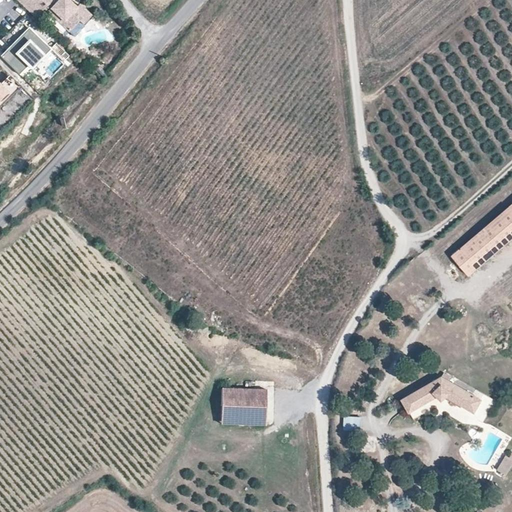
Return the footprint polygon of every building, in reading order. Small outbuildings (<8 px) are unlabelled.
[(76,7),(68,0),(16,0),(35,18),(36,17),(41,22),(44,19),(39,14),(46,6),(49,9),(47,12),(68,32),(69,31),(79,21),(82,24),(82,25),(91,16),(79,4),(76,7)] [(82,24),(79,21),(69,31),(73,34),(82,24)] [(26,63),(36,53),(41,58),(50,49),(29,28),(7,51),(2,56),(20,74),(28,65),(26,63)] [(28,65),(32,68),(41,58),(36,53),(26,63),(28,65)] [(9,93),(0,101),(0,107),(22,87),(10,75),(0,84),(9,93)] [(0,84),(0,83),(0,101),(9,93),(0,84)] [(411,98),(419,96),(416,87),(409,89),(411,98)] [(395,108),(404,110),(406,101),(397,99),(395,108)] [(419,112),(428,109),(424,99),(415,102),(419,112)] [(425,114),(427,124),(435,122),(434,113),(425,114)] [(393,124),(391,130),(400,133),(402,126),(393,124)] [(438,126),(433,131),(440,137),(445,132),(438,126)] [(428,136),(418,141),(421,148),(431,144),(428,136)] [(386,158),(396,155),(393,145),(384,148),(386,158)] [(452,255),(469,275),(511,238),(511,208),(510,206),(452,255)] [(442,377),(402,400),(410,412),(438,395),(442,400),(447,396),(475,412),(482,399),(448,380),(451,376),(444,372),(442,377)] [(266,390),(221,390),(221,424),(265,425),(266,390)] [(361,432),(361,417),(343,417),(343,432),(361,432)] [(506,477),(511,467),(511,460),(506,456),(496,471),(506,477)]
